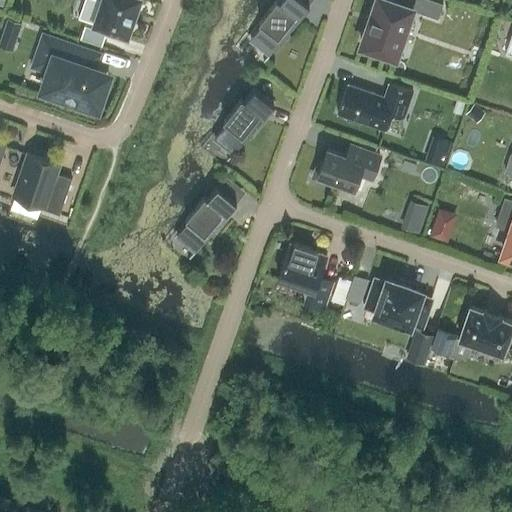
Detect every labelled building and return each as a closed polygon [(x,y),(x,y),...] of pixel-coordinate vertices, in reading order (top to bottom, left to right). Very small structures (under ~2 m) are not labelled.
[(104,0),(95,28),(110,33),(109,37),(124,42),(125,38),(129,39),(142,0),(104,0)] [(311,7),(302,0),(284,0),(281,4),(278,2),(261,25),(263,27),(252,41),(266,53),(271,56),(265,63),(266,64),(311,7)] [(444,3),(434,0),(402,0),(402,1),(398,0),(374,0),(358,47),(398,61),(415,11),(439,19),(444,3)] [(17,44),(24,21),(10,16),(3,40),(17,44)] [(45,35),(35,65),(50,70),(44,89),(98,107),(110,71),(94,66),(98,53),(45,35)] [(414,90),(389,82),(385,96),(347,84),(338,113),(348,117),(347,120),(360,124),(361,122),(387,131),(393,114),(404,118),(414,90)] [(246,104),(243,102),(225,124),(228,126),(216,141),(235,155),(229,162),(231,163),(276,107),(256,91),(253,95),(246,104)] [(447,160),(451,139),(438,136),(434,158),(447,160)] [(374,180),(382,158),(383,154),(351,143),(346,157),(329,151),(324,165),(320,164),(315,179),(334,186),(335,182),(356,190),(361,176),(374,180)] [(56,173),(59,163),(29,153),(15,196),(42,205),(41,208),(60,215),(72,178),(56,173)] [(220,190),(210,202),(207,200),(189,222),(191,225),(180,239),(198,254),(192,261),(193,262),(240,206),(220,190)] [(511,198),(505,196),(495,225),(508,230),(498,256),(511,260),(511,198)] [(410,213),(405,227),(420,232),(425,219),(410,213)] [(435,223),(431,234),(447,240),(451,229),(435,223)] [(328,252),(289,241),(278,278),(314,290),(309,306),(325,311),(334,281),(321,277),(328,252)] [(426,288),(386,274),(384,279),(374,275),(364,307),(377,311),(375,317),(377,321),(389,325),(393,323),(395,318),(424,328),(435,296),(424,292),(426,288)] [(511,331),(511,317),(470,304),(458,338),(472,343),(471,346),(487,351),(487,348),(505,354),(511,331)] [(458,332),(439,325),(433,345),(451,352),(458,332)]
